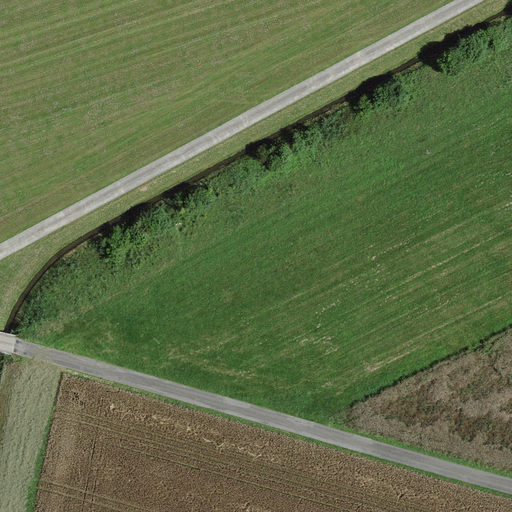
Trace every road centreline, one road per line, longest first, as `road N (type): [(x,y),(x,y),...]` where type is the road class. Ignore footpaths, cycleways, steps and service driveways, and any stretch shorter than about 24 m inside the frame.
road 1 (unclassified): [(511,488),(0,341)]
road 2 (track): [(0,250),(469,0)]
